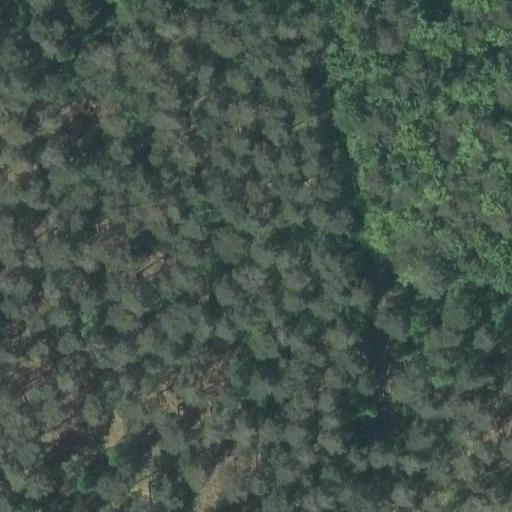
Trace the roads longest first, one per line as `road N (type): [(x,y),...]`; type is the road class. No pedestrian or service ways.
road 1 (track): [(372,231),(402,504)]
road 2 (track): [(334,0),(372,231)]
road 3 (track): [(372,231),(426,249),(511,249)]
